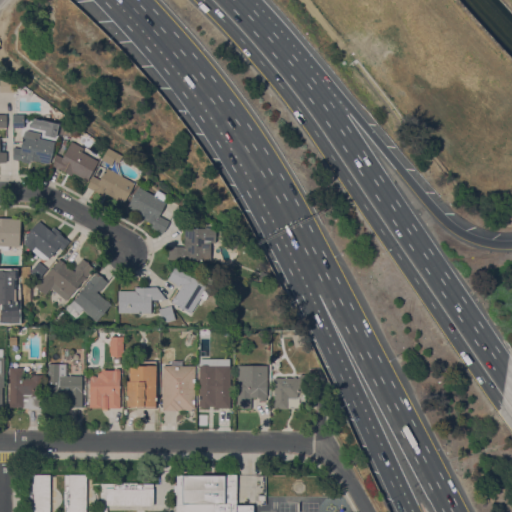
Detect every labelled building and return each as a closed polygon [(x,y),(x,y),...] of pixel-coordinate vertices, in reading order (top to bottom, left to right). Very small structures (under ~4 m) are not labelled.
[(0,79),(13,79),(13,91),(0,91),(0,79)] [(23,115),(24,127),(12,127),(12,115),(23,115)] [(59,133),(62,120),(73,122),(70,136),(59,134),(59,133)] [(23,130),(25,130),(39,133),(38,138),(54,141),(50,163),(47,162),(46,163),(32,160),(32,162),(29,161),(29,163),(21,161),(21,160),(18,160),(12,159),(13,146),(20,148),(23,130)] [(55,153),(62,157),(71,141),(83,147),(81,151),(98,161),(87,180),(72,172),(70,175),(52,165),(55,153)] [(108,148),(121,156),(118,162),(113,160),(110,165),(101,160),(108,148)] [(134,183),(124,202),(120,200),(120,201),(105,193),(103,196),(87,187),(93,176),(99,179),(106,167),(134,183)] [(154,195),(155,192),(167,198),(158,215),(169,221),(162,233),(150,226),(152,224),(145,220),(147,217),(127,206),(138,186),(154,195)] [(189,208),(181,203),(184,199),(192,204),(191,206),(189,208)] [(189,212),(183,223),(171,216),(176,205),(189,212)] [(0,217),(11,217),(11,218),(20,218),(19,246),(8,246),(8,250),(1,250),(1,247),(0,247),(0,217)] [(24,240),(26,238),(24,237),(38,221),(50,231),(53,227),(62,235),(69,242),(62,250),(58,247),(48,258),(35,246),(31,250),(24,244),(24,240)] [(216,228),(215,242),(211,242),(211,261),(193,261),(193,260),(186,259),(186,261),(177,261),(177,259),(167,259),(167,256),(168,256),(168,249),(167,249),(167,246),(184,246),(184,228),(216,228)] [(74,271),(75,270),(73,268),(82,258),(94,268),(83,281),(82,281),(65,300),(50,288),(45,294),(35,286),(45,275),(59,259),(74,271)] [(38,278),(30,271),(38,261),(47,269),(38,278)] [(211,289),(205,300),(200,297),(190,313),(173,302),(172,303),(171,302),(182,285),(180,284),(179,286),(168,279),(175,266),(211,289)] [(96,272),(107,281),(99,291),(98,290),(96,291),(111,304),(96,321),(82,309),(79,313),(69,305),(96,272)] [(166,299),(151,299),(151,313),(118,313),(118,290),(135,290),(135,287),(157,287),(166,299)] [(171,305),(175,320),(162,323),(158,308),(171,305)] [(92,341),(86,341),(86,330),(87,330),(87,327),(95,327),(95,330),(96,330),(96,337),(92,341)] [(171,335),(167,339),(160,333),(165,329),(171,335)] [(302,332),(306,344),(295,347),(291,335),(302,332)] [(123,355),(121,355),(121,356),(112,356),(112,355),(110,355),(110,351),(109,351),(109,346),(110,346),(110,345),(109,345),(109,340),(110,340),(110,338),(110,336),(123,336),(123,355)] [(200,358),(230,358),(230,407),(214,407),(213,406),(208,405),(207,407),(203,407),(201,405),(199,405),(199,365),(200,365),(200,358)] [(156,405),(155,405),(155,408),(127,408),(127,380),(129,380),(129,365),(140,365),(140,360),(156,360),(156,365),(156,405)] [(66,363),(66,375),(82,375),(82,406),(69,406),(69,395),(48,395),(48,363),(66,363)] [(162,364),(195,365),(194,408),(192,408),(190,410),(162,410),(162,386),(161,385),(160,378),(162,377),(162,364)] [(267,365),(267,400),(259,400),(259,397),(251,397),(250,408),(236,408),(237,364),(267,365)] [(23,373),(23,376),(26,376),(26,375),(31,375),(31,373),(43,374),(43,408),(29,408),(22,408),(22,406),(9,406),(9,367),(22,367),(22,373),(23,373)] [(120,408),(101,407),(89,407),(89,394),(88,393),(88,389),(90,388),(90,377),(92,374),(95,375),(97,377),(96,373),(98,373),(98,372),(100,372),(100,370),(104,367),(105,369),(114,369),(114,368),(119,368),(120,370),(120,408)] [(305,380),(304,380),(304,392),(296,392),(296,396),(287,396),(287,408),(274,408),(274,377),(292,377),(292,375),(299,375),(300,374),(305,374),(305,380)] [(64,511),(64,505),(63,505),(63,490),(64,490),(64,473),(86,474),(86,511),(64,511)] [(176,511),(176,494),(173,494),(173,484),(176,484),(176,473),(236,474),(236,504),(253,504),(253,511),(176,511)] [(28,511),(28,505),(26,505),(26,490),(27,490),(28,474),(32,474),(50,474),(49,511),(28,511)] [(100,483),(122,483),(122,481),(137,482),(137,483),(153,483),(153,505),(107,505),(100,505),(100,483)]
